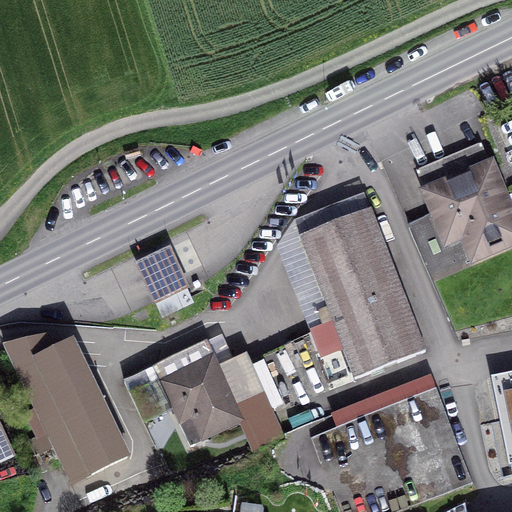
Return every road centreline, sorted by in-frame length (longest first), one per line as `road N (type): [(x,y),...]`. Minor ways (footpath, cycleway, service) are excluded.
road 1 (primary): [(511,40),(0,289)]
road 2 (track): [(0,221),(73,149),(135,125),(287,93),(491,0)]
